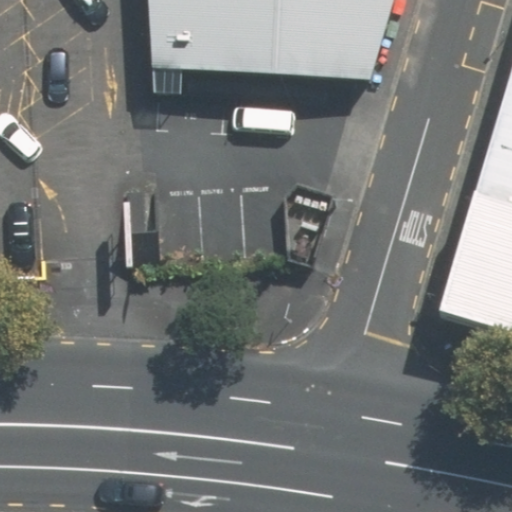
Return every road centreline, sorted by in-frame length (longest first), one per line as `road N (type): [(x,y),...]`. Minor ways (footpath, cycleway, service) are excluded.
road 1 (residential): [(343,454),(366,335),(461,0)]
road 2 (primary): [(343,454),(225,434),(0,428)]
road 3 (primary): [(511,486),(343,454)]
